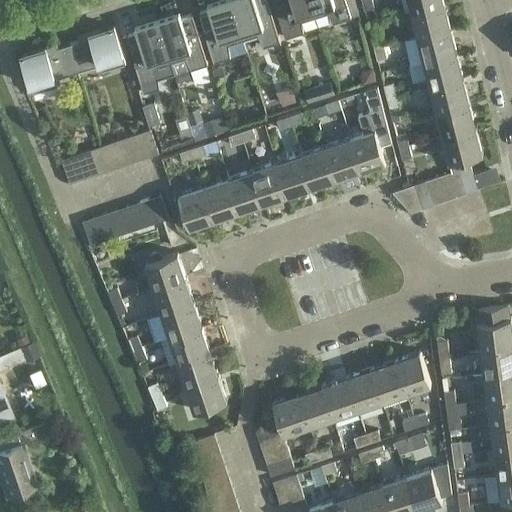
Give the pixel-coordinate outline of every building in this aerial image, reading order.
[(228,43),(242,38),(230,0),(212,0),(215,5),(197,10),(213,60),(230,55),(228,43)] [(230,0),(242,38),(257,33),(263,45),(279,40),(267,0),(230,0)] [(301,19),(314,15),(309,0),(285,0),(286,4),(275,7),(285,36),(303,30),(301,19)] [(309,0),(314,15),(327,11),(332,21),(350,15),(345,0),(309,0)] [(408,0),(411,10),(444,1),(443,0),(408,0)] [(417,34),(451,26),(444,1),(411,10),(417,34)] [(174,17),(172,12),(156,17),(174,73),(207,62),(191,12),(174,17)] [(140,83),(157,78),(174,73),(156,17),(140,22),(142,27),(125,33),(140,83)] [(68,42),(77,70),(99,63),(101,68),(125,61),(114,25),(114,24),(78,35),(79,39),(68,42)] [(424,59),(457,51),(451,26),(417,34),(424,59)] [(370,34),(373,46),(383,43),(380,32),(370,34)] [(77,70),(68,42),(57,45),(56,41),(20,53),(21,54),(32,90),(56,82),(54,77),(77,70)] [(383,43),(373,46),(376,57),(386,55),(383,43)] [(420,87),(430,84),(463,76),(457,51),(424,59),(408,63),(412,79),(418,78),(420,87)] [(436,109),(469,101),(463,76),(430,84),(436,109)] [(393,81),(383,84),(386,95),(396,93),(393,81)] [(350,134),(361,166),(386,158),(380,141),(391,138),(377,83),(364,87),(371,108),(358,112),(363,129),(350,134)] [(389,107),(399,104),(396,93),(386,95),(389,107)] [(348,94),(337,97),(340,107),(351,103),(348,94)] [(340,107),(337,97),(325,101),(329,111),(340,107)] [(443,134),(476,125),(469,101),(436,109),(443,134)] [(300,110),(288,114),(291,123),(303,119),(300,110)] [(291,123),(288,114),(277,118),(280,127),(291,123)] [(476,125),(443,134),(449,160),(482,151),(476,125)] [(251,126),(240,130),(243,140),(254,136),(251,126)] [(139,131),(147,155),(158,151),(150,127),(139,131)] [(243,140),(240,130),(228,134),(231,143),(243,140)] [(136,158),(147,155),(139,131),(128,135),(136,158)] [(405,131),(396,133),(399,145),(408,143),(405,131)] [(336,174),(361,166),(350,134),(325,142),(336,174)] [(125,162),(136,158),(128,135),(116,139),(125,162)] [(114,166),(125,162),(116,139),(105,142),(114,166)] [(102,170),(114,166),(105,142),(95,146),(102,170)] [(312,183),(336,174),(325,142),(301,150),(312,183)] [(191,146),(194,156),(206,152),(202,143),(191,146)] [(402,157),(411,154),(408,143),(399,145),(402,157)] [(91,173),(102,170),(95,146),(83,150),(91,173)] [(194,156),(191,146),(180,150),(183,160),(194,156)] [(80,177),(91,173),(83,150),(72,153),(80,177)] [(287,191),(312,183),(301,150),(276,159),(287,191)] [(69,181),(80,177),(72,153),(61,157),(69,181)] [(263,199),(287,191),(276,159),(252,167),(263,199)] [(459,167),(467,191),(478,187),(478,186),(473,172),(470,163),(459,167)] [(495,164),(473,172),(478,186),(500,178),(495,164)] [(239,207),(263,199),(252,167),(228,175),(239,207)] [(456,195),(467,191),(459,167),(448,171),(456,195)] [(445,199),(456,195),(448,171),(437,175),(445,199)] [(215,215),(239,207),(228,175),(204,183),(215,215)] [(434,202),(445,199),(437,175),(426,178),(434,202)] [(423,206),(434,202),(426,178),(415,182),(423,206)] [(411,210),(423,206),(415,182),(395,189),(411,210)] [(189,224),(215,215),(204,183),(179,191),(189,224)] [(148,196),(156,220),(168,216),(160,192),(148,196)] [(145,224),(156,220),(148,196),(137,200),(145,224)] [(134,227),(145,224),(137,200),(126,204),(134,227)] [(123,231),(134,227),(126,204),(115,207),(123,231)] [(112,235),(123,231),(115,207),(104,211),(112,235)] [(102,239),(112,235),(104,211),(93,215),(102,239)] [(90,242),(102,239),(93,215),(82,219),(90,242)] [(153,285),(186,273),(178,248),(145,259),(153,285)] [(161,309),(193,298),(186,273),(153,285),(161,309)] [(112,299),(121,296),(136,290),(133,281),(115,281),(116,285),(107,288),(112,299)] [(126,307),(121,296),(112,299),(117,310),(126,307)] [(169,333),(201,322),(193,298),(161,309),(169,333)] [(480,344),(511,340),(511,326),(510,313),(509,313),(507,300),(476,304),(478,317),(476,317),(480,344)] [(176,357),(209,346),(201,322),(169,333),(176,357)] [(132,346),(141,342),(136,331),(127,335),(132,346)] [(447,337),(436,338),(438,350),(448,348),(447,337)] [(483,370),(511,366),(511,340),(480,344),(483,370)] [(141,342),(132,346),(136,357),(146,353),(141,342)] [(16,343),(0,349),(0,364),(21,355),(16,343)] [(184,382),(217,371),(209,346),(176,357),(184,382)] [(395,356),(405,389),(430,381),(419,348),(395,356)] [(441,370),(451,368),(448,348),(438,350),(441,370)] [(381,397),(405,389),(395,356),(370,365),(381,397)] [(356,405),(381,397),(370,365),(345,373),(356,405)] [(486,395),(511,391),(511,366),(483,370),(486,395)] [(217,371),(184,382),(192,407),(225,396),(217,371)] [(332,413),(356,405),(345,373),(321,381),(332,413)] [(152,394),(161,390),(156,379),(147,383),(152,394)] [(308,421),(332,413),(321,381),(297,389),(308,421)] [(0,417),(11,413),(0,385),(0,417)] [(453,387),(443,388),(445,400),(455,399),(453,387)] [(283,430),(308,421),(297,389),(272,397),(279,419),(283,430)] [(166,401),(161,390),(152,394),(157,405),(166,401)] [(490,421),(511,418),(511,391),(486,395),(490,421)] [(447,412),(457,411),(455,399),(445,400),(447,412)] [(417,424),(428,420),(425,411),(413,414),(417,424)] [(402,418),(405,428),(417,424),(413,414),(402,418)] [(493,446),(511,443),(511,418),(490,421),(493,446)] [(259,438),(283,430),(279,419),(255,427),(259,438)] [(35,421),(0,433),(0,476),(5,491),(35,481),(20,439),(39,433),(35,421)] [(367,440),(379,436),(376,427),(364,430),(367,440)] [(193,448),(217,441),(213,429),(189,437),(193,448)] [(263,450),(287,442),(283,430),(259,438),(263,450)] [(353,434),(356,443),(367,440),(364,430),(353,434)] [(460,438),(450,439),(452,451),(462,450),(460,438)] [(197,460),(220,452),(217,441),(193,448),(197,460)] [(266,460),(290,453),(287,442),(263,450),(266,460)] [(319,456),(330,452),(327,442),(316,446),(319,456)] [(373,456),(384,452),(381,443),(370,446),(373,456)] [(496,471),(511,469),(511,443),(493,446),(496,471)] [(305,450),(308,459),(319,456),(316,446),(305,450)] [(358,450),(361,460),(373,456),(370,446),(358,450)] [(454,463),(464,461),(462,450),(452,451),(454,463)] [(201,471),(224,463),(220,452),(197,460),(201,471)] [(290,453),(266,460),(270,472),(294,464),(290,453)] [(324,472),(336,468),(333,458),(321,462),(324,472)] [(406,473),(417,506),(442,497),(441,493),(452,490),(448,460),(406,473)] [(310,466),(313,475),(324,472),(321,462),(310,466)] [(204,482),(228,474),(224,463),(201,471),(204,482)] [(499,497),(511,495),(511,469),(496,471),(499,497)] [(276,490),(300,482),(296,470),(272,478),(276,490)] [(391,511),(396,511),(417,506),(406,473),(381,481),(391,511)] [(208,493),(232,485),(228,474),(204,482),(208,493)] [(364,511),(391,511),(381,481),(357,489),(364,511)] [(280,501),(304,493),(300,482),(276,490),(280,501)] [(212,504),(235,496),(232,485),(208,493),(212,504)] [(337,511),(364,511),(357,489),(333,497),(337,511)] [(467,489),(457,490),(459,502),(469,501),(467,489)] [(283,511),(307,505),(304,493),(280,501),(283,511)] [(511,511),(511,495),(499,497),(501,511),(511,511)] [(214,511),(224,511),(239,507),(235,496),(212,504),(214,511)] [(337,511),(333,497),(307,505),(309,511),(337,511)] [(89,511),(88,501),(42,507),(42,511),(89,511)]
